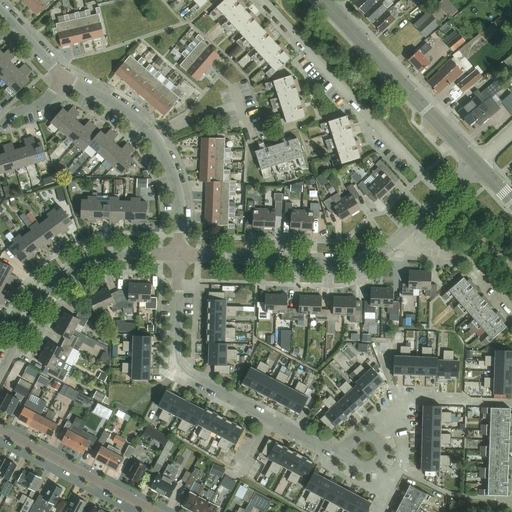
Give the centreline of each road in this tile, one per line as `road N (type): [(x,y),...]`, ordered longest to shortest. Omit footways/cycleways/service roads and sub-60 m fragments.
road 1 (unclassified): [(323,447),(178,367),(177,255)]
road 2 (unclassified): [(0,371),(42,294),(62,276),(112,256),(177,255)]
road 3 (unclassified): [(177,255),(179,202),(163,151),(141,124),(68,81)]
road 4 (tertiary): [(478,163),(322,0)]
road 5 (unclassified): [(177,255),(337,261),(397,237)]
road 6 (unclassified): [(151,511),(0,432)]
road 7 (unclassified): [(511,303),(476,262),(419,255),(397,237)]
